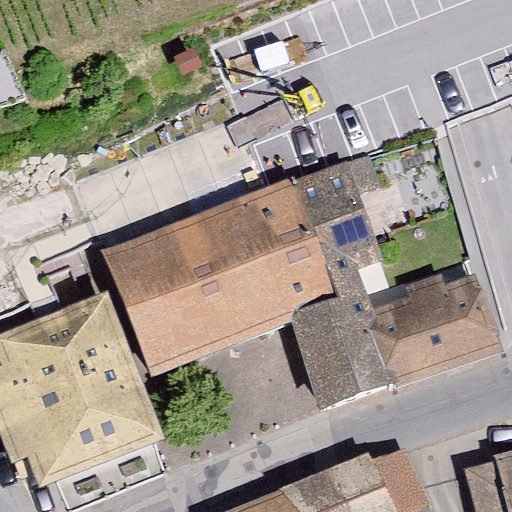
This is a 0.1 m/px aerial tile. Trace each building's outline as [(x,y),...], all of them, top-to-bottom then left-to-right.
[(337,304),(289,320),(324,408),(389,388),(364,314),(347,269),(379,258),(344,160),(290,178),(337,304)] [(290,178),(106,254),(150,373),(250,336),(289,320),(337,304),(290,178)] [(501,353),(473,280),(364,314),(389,388),(501,353)] [(108,298),(0,336),(0,351),(5,366),(0,367),(0,421),(17,461),(35,454),(45,483),(160,441),(108,298)] [(482,511),(511,511),(511,460),(472,472),(482,511)] [(290,511),(422,511),(401,463),(290,511)]
